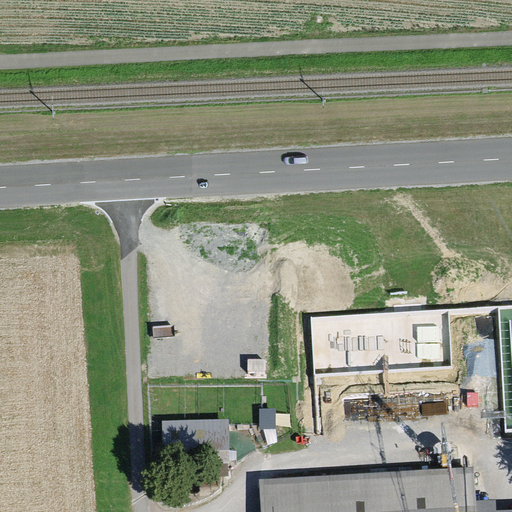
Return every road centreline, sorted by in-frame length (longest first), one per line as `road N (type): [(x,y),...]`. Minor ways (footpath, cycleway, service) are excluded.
road 1 (primary): [(0,186),(511,158)]
road 2 (track): [(511,37),(0,61)]
road 3 (track): [(126,179),(143,511)]
road 4 (track): [(511,447),(267,465),(226,511)]
